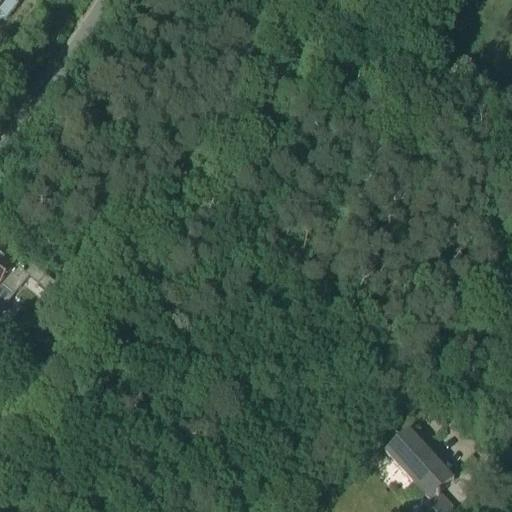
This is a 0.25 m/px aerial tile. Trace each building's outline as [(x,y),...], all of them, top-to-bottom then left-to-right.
[(0,0),(0,22),(6,21),(17,7),(16,0),(0,0)] [(5,264),(0,259),(0,289),(17,269),(7,261),(5,264)] [(356,446),(369,434),(352,415),(339,427),(356,446)] [(452,511),(439,497),(454,484),(409,434),(385,455),(430,505),(422,511),(452,511)] [(240,511),(221,492),(207,505),(213,511),(240,511)]
